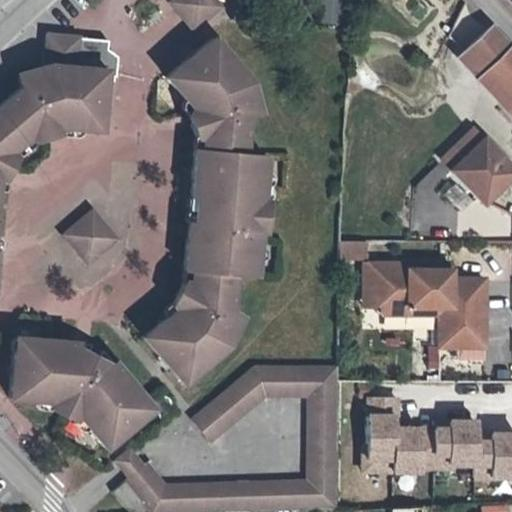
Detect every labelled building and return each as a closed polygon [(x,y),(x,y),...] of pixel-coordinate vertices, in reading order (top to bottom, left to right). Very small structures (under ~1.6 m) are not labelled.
[(183,19),(200,20),(216,5),(211,0),(169,0),(168,2),(183,19)] [(322,0),(319,23),(336,25),(339,0),(322,0)] [(191,28),(200,20),(183,19),(191,28)] [(511,103),(511,52),(488,27),(462,50),(511,103)] [(0,163),(7,167),(12,155),(8,150),(18,142),(27,135),(31,140),(43,137),(41,125),(53,121),(55,126),(97,129),(98,118),(105,111),(109,79),(110,79),(111,74),(113,75),(114,60),(104,59),(106,40),(49,35),(47,64),(42,64),(42,70),(16,78),(18,87),(0,102),(0,163)] [(164,76),(190,108),(197,106),(201,119),(188,123),(193,137),(199,138),(198,148),(192,147),(188,195),(193,195),(191,225),(196,226),(195,239),(184,238),(181,269),(188,270),(187,281),(180,280),(174,294),(186,299),(181,311),(173,308),(141,335),(180,382),(215,352),(212,348),(224,339),(235,314),(228,309),(231,272),(252,274),(256,230),(261,230),(264,200),(258,199),(262,155),(241,153),(244,115),(253,112),(244,85),(235,75),(239,71),(210,37),(204,42),(164,76)] [(186,115),(188,123),(201,119),(197,106),(190,108),(186,115)] [(41,125),(43,137),(54,133),(53,132),(55,126),(53,121),(41,125)] [(482,201),(507,177),(511,173),(511,170),(506,165),(501,170),(476,145),(482,139),(471,128),(440,157),(451,168),(455,172),(450,177),(470,200),(476,194),(482,201)] [(27,135),(18,142),(23,149),(32,142),(31,140),(27,135)] [(482,139),(476,145),(501,170),(506,165),(482,139)] [(14,157),(23,149),(18,142),(8,150),(12,155),(14,157)] [(188,195),(184,238),(195,239),(196,226),(191,225),(193,195),(188,195)] [(86,260),(111,238),(89,212),(63,233),(86,260)] [(345,239),(340,254),(361,260),(366,246),(345,239)] [(359,261),(359,280),(371,280),(371,305),(380,313),(406,313),(406,307),(430,307),(430,313),(437,313),(437,345),(456,345),(482,345),(482,324),(475,324),(475,313),(482,313),(482,277),(445,277),(445,262),(359,261)] [(181,269),(180,280),(187,281),(188,270),(181,269)] [(371,280),(359,280),(359,305),(371,305),(371,280)] [(170,303),(173,308),(181,311),(186,299),(174,294),(170,303)] [(147,404),(110,361),(107,364),(91,356),(88,355),(73,347),(73,341),(13,336),(8,396),(49,400),(49,407),(70,418),(76,414),(103,445),(138,417),(135,413),(147,404)] [(73,347),(88,355),(89,343),(73,341),(73,347)] [(482,345),(456,345),(456,358),(482,358),(482,345)] [(107,364),(110,361),(100,348),(91,356),(107,364)] [(145,462),(142,465),(128,476),(111,491),(128,511),(192,511),(334,508),(336,366),(252,365),(202,408),(189,418),(193,423),(208,440),(263,394),(305,395),(303,479),(163,483),(145,462)] [(395,395),(367,395),(367,413),(365,413),(366,443),(366,456),(392,456),(392,469),(419,469),(419,465),(434,465),(434,458),(447,458),(447,461),(452,461),(474,461),(473,469),(488,469),(488,473),(511,472),(511,431),(489,431),(489,439),(474,439),(474,431),(474,419),(447,419),(447,426),(432,426),(432,433),(419,433),(419,426),(393,426),(393,414),(395,414),(395,395)] [(362,469),(392,469),(392,456),(366,456),(366,443),(362,443),(362,469)] [(115,459),(128,476),(142,465),(128,449),(115,459)]
